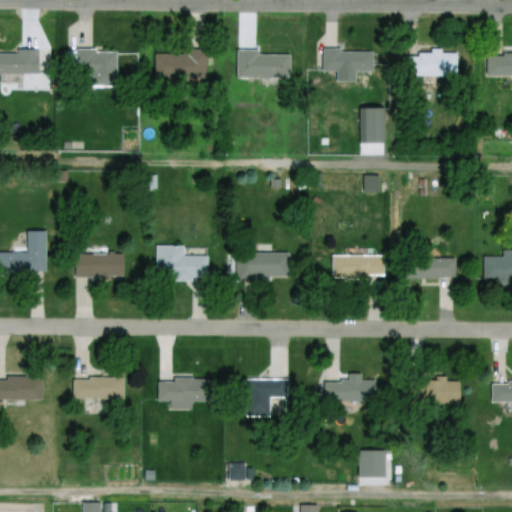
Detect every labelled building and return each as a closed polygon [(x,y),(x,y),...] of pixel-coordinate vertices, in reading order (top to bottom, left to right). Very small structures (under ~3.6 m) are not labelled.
[(321,48),(339,48),(339,51),(372,51),(372,71),(321,72),(321,48)] [(404,52),(430,52),(430,48),(440,48),(440,52),(455,52),(455,75),(404,75),(404,52)] [(0,52),(18,52),(18,49),(37,49),(37,74),(22,74),(5,74),(0,73),(0,52)] [(73,49),(94,49),(94,52),(116,53),(116,86),(89,86),(89,74),(73,74),(73,49)] [(236,49),(256,49),(256,54),(288,54),(288,79),(235,79),(236,49)] [(485,52),(511,52),(511,76),(485,76),(485,52)] [(153,54),(205,53),(205,76),(154,77),(153,54)] [(5,74),(22,74),(21,83),(5,83),(5,74)] [(320,137),(328,137),(328,145),(320,145),(320,137)] [(61,140),(71,140),(71,149),(62,149),(61,140)] [(58,169),(67,169),(67,181),(58,181),(58,169)] [(309,171),(320,171),(320,186),(309,186),(309,171)] [(145,174),(155,174),(155,190),(146,190),(145,174)] [(360,174),(377,174),(377,192),(360,192),(360,174)] [(269,179),(279,179),(279,188),(269,188),(269,179)] [(26,230),(44,230),(45,271),(0,271),(0,253),(26,253),(26,230)] [(154,245),(181,245),(181,255),(206,255),(206,276),(190,276),(190,281),(172,281),(172,277),(154,277),(154,245)] [(481,256),(502,256),(501,249),(511,249),(511,280),(507,280),(507,284),(497,284),(497,280),(482,280),(481,256)] [(234,252),(288,252),(288,277),(255,276),(255,278),(234,278),(234,252)] [(73,253),(122,253),(122,277),(110,277),(110,281),(99,281),(99,277),(73,277),(73,253)] [(329,254),(382,255),(382,275),(329,274),(329,254)] [(453,278),(417,277),(418,256),(454,257),(453,278)] [(0,379),(3,380),(3,371),(26,372),(26,380),(39,380),(39,398),(0,398),(0,379)] [(154,383),(173,383),(173,376),(208,376),(208,403),(154,402),(154,383)] [(72,378),(121,378),(121,398),(72,398),(72,378)] [(246,381),(284,380),(285,395),(270,396),(270,417),(247,418),(246,381)] [(323,381),(370,382),(370,403),(323,402),(323,381)] [(489,381),(511,381),(511,400),(489,400),(489,381)] [(405,383),(458,383),(458,402),(405,401),(405,383)] [(228,481),(244,481),(244,464),(228,464),(228,481)]
